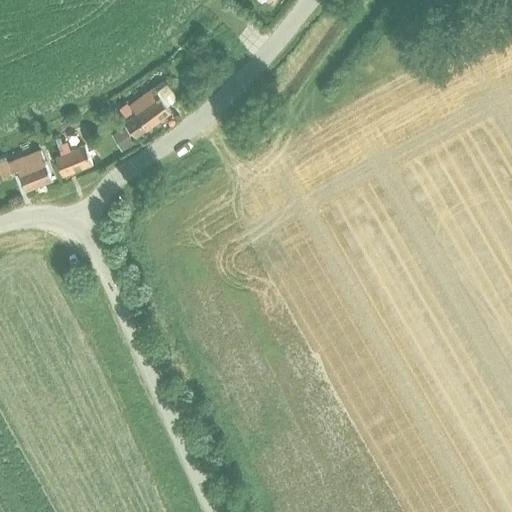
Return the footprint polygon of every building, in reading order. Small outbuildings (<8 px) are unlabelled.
[(160,65),(152,71),(157,78),(165,72),(160,65)] [(138,133),(145,128),(146,129),(171,110),(154,87),(129,105),(127,103),(119,108),(138,133)] [(126,127),(113,134),(121,148),(134,140),(126,127)] [(62,175),(91,163),(84,145),(70,151),(67,143),(62,145),(63,149),(60,150),(61,154),(55,156),(62,175)] [(25,190),(52,179),(41,150),(7,163),(5,157),(0,159),(0,176),(11,173),(10,172),(17,169),(25,190)]
